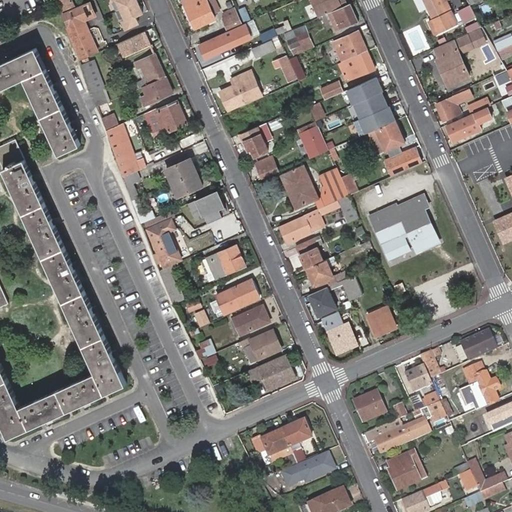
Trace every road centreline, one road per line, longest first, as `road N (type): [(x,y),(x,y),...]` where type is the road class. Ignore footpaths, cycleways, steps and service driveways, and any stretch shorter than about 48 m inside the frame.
road 1 (residential): [(156,0),(323,381)]
road 2 (residential): [(0,450),(93,481),(323,381)]
road 3 (residential): [(369,0),(503,304)]
road 4 (residential): [(323,381),(503,304)]
road 5 (residential): [(323,381),(381,511)]
